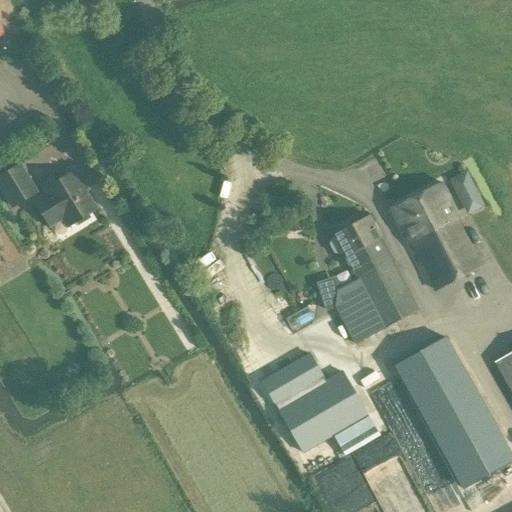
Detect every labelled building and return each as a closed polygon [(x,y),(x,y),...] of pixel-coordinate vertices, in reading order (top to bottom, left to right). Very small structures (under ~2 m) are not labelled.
[(0,176),(0,184),(13,207),(33,195),(32,194),(31,194),(24,183),(29,181),(19,165),(0,176)] [(69,227),(96,210),(73,172),(46,189),(49,194),(35,203),(50,227),(63,218),(69,227)] [(441,182),(390,209),(399,227),(403,226),(437,289),(481,265),(448,202),(451,200),(441,182)] [(479,200),(472,187),(459,193),(466,207),(479,200)] [(419,309),(369,216),(334,234),(358,278),(338,289),(351,314),(364,338),(419,309)] [(439,339),(388,368),(456,491),(508,462),(439,339)] [(511,388),(511,352),(496,361),(511,388)] [(267,383),(308,453),(372,416),(347,374),(329,384),(312,356),(267,383)]
